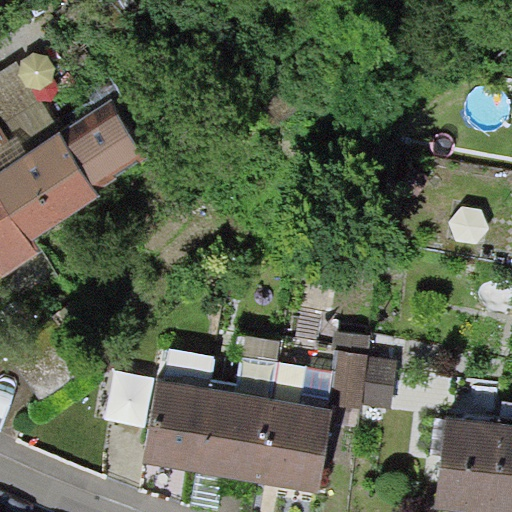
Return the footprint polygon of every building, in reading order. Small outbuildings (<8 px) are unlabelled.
[(0,263),(34,242),(26,230),(148,151),(114,98),(29,153),(0,171),(0,263)] [(39,320),(0,349),(0,364),(28,401),(74,366),(39,320)] [(337,333),(329,400),(388,406),(393,362),(366,358),(368,337),(337,333)] [(317,480),(329,400),(274,393),(280,361),(242,355),(235,392),(209,387),(214,355),(169,348),(164,380),(156,378),(144,452),(174,456),(228,465),(283,475),(317,480)] [(511,424),(446,417),(437,494),(464,497),(511,502),(511,424)]
